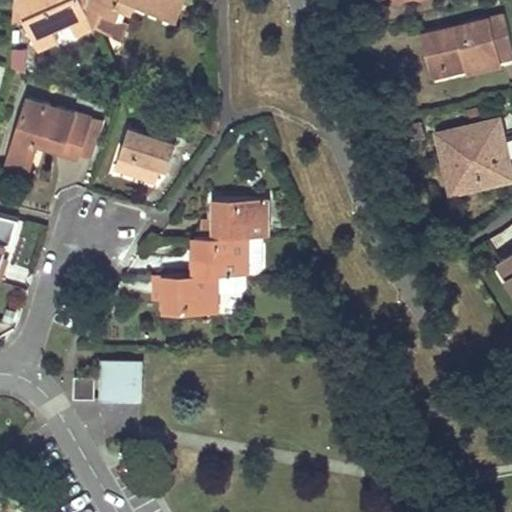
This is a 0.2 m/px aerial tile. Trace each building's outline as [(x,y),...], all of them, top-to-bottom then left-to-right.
[(13,0),(12,18),(22,14),(32,35),(54,25),(69,18),(76,32),(95,24),(83,0),(13,0)] [(83,0),(95,24),(101,9),(117,16),(123,3),(134,7),(136,0),(139,0),(178,16),(184,0),(83,0)] [(101,9),(95,24),(121,38),(128,20),(117,16),(101,9)] [(465,70),(500,61),(499,57),(511,53),(511,45),(504,13),(420,33),(429,69),(463,61),(465,68),(465,70)] [(54,25),(32,35),(37,46),(59,36),(54,25)] [(12,45),(11,66),(15,68),(26,71),(26,46),(12,45)] [(463,61),(429,69),(431,77),(465,68),(463,61)] [(38,136),(50,140),(62,144),(60,149),(76,154),(76,151),(89,114),(27,94),(6,156),(29,163),(37,141),(38,136)] [(198,112),(218,118),(220,112),(200,106),(198,112)] [(194,125),(215,132),(218,118),(198,112),(194,125)] [(91,157),(104,120),(89,114),(76,151),(91,157)] [(511,175),(505,146),(498,117),(438,131),(452,189),(511,175)] [(162,163),(169,165),(177,140),(129,125),(116,164),(157,178),(162,163)] [(37,141),(60,149),(62,144),(50,140),(38,136),(37,141)] [(5,161),(28,168),(29,163),(6,156),(5,161)] [(215,233),(247,233),(264,233),(268,233),(268,195),(215,196),(215,218),(215,233)] [(0,255),(5,242),(11,244),(18,223),(0,216),(0,255)] [(205,233),(215,233),(215,218),(205,218),(205,233)] [(218,272),(247,272),(247,233),(215,233),(205,233),(195,233),(194,272),(218,272)] [(264,233),(247,233),(247,272),(259,272),(264,266),(264,233)] [(511,252),(498,261),(511,284),(511,252)] [(218,291),(218,272),(194,272),(165,273),(165,309),(192,309),(218,309),(218,291)] [(247,272),(218,272),(218,291),(242,291),(247,286),(247,272)] [(142,358),(101,358),(101,396),(142,396),(142,358)] [(75,376),(74,396),(95,396),(95,376),(75,376)]
